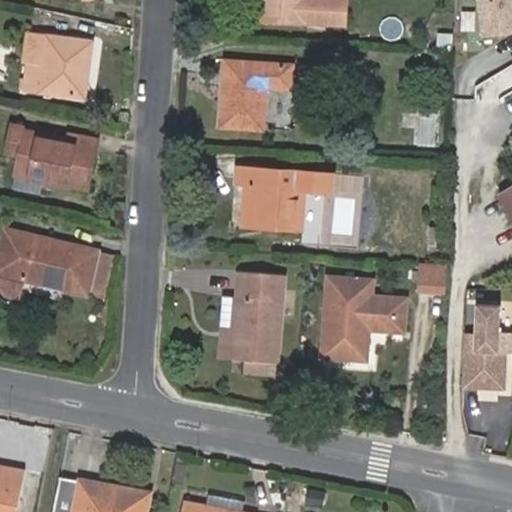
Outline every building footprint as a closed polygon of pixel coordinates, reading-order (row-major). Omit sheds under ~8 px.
[(262,0),(261,21),(346,25),(347,0),(262,0)] [(511,0),(474,0),(480,37),(511,32),(511,0)] [(27,60),(32,61),(44,62),(48,37),(30,35),(27,60)] [(454,50),(455,35),(440,35),(440,52),(454,53),(454,50)] [(44,62),(32,61),(27,91),(86,99),(93,43),(48,37),(44,62)] [(293,67),(229,63),(224,129),(264,131),(268,89),(292,90),(293,67)] [(7,153),(20,156),(25,131),(26,127),(14,123),(7,153)] [(19,175),(44,180),(87,189),(98,140),(72,134),(70,140),(25,131),(20,156),(16,174),(19,175)] [(271,185),(272,171),(239,169),(238,183),(248,184),(245,226),(304,230),(307,191),(334,193),(335,176),(295,173),(294,187),(282,186),(271,185)] [(282,172),(272,171),(271,185),(282,186),(282,172)] [(41,193),(44,180),(19,175),(16,187),(41,193)] [(511,189),(502,195),(511,212),(511,189)] [(0,273),(91,295),(101,252),(8,229),(0,261),(0,273)] [(101,252),(91,295),(107,299),(118,256),(101,252)] [(447,266),(421,265),(419,291),(444,294),(447,266)] [(239,298),(234,359),(247,360),(278,363),(287,276),(241,271),(239,298)] [(373,281),(331,278),(325,357),(368,360),(370,328),(404,330),(406,304),(401,299),(372,297),(373,281)] [(234,359),(239,298),(227,297),(222,358),(234,359)] [(507,310),(479,310),(478,336),(467,336),(465,390),(511,391),(511,355),(505,356),(507,310)] [(277,379),(278,363),(247,360),(245,376),(277,379)] [(0,501),(18,505),(25,469),(0,464),(0,501)] [(62,477),(55,511),(148,511),(152,495),(62,477)] [(241,511),(243,502),(210,494),(208,505),(187,501),(184,511),(241,511)] [(0,511),(16,511),(18,505),(0,501),(0,511)]
